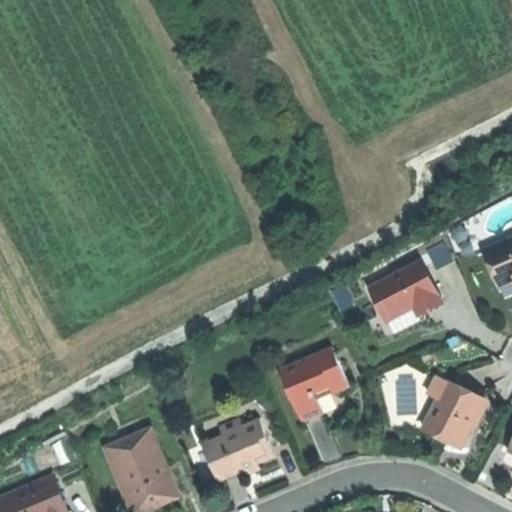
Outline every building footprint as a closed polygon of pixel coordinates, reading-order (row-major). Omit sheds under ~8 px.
[(511,241),(489,251),(502,281),(511,277),(511,241)] [(425,311),(444,301),(423,263),(374,290),(392,322),(418,308),(421,313),(425,311)] [(511,277),(502,281),(504,286),(511,282),(511,277)] [(445,301),(444,301),(425,311),(428,315),(437,310),(447,305),(445,301)] [(418,308),(392,322),(399,335),(426,321),(421,313),(418,308)] [(335,347),(332,348),(338,362),(341,360),(335,347)] [(338,362),(332,348),(282,369),(303,421),(325,412),(319,399),(321,398),(318,391),(332,385),(335,392),(351,386),(341,360),(338,362)] [(442,397),(452,380),(440,374),(431,392),(442,397)] [(487,398),(452,380),(442,397),(429,422),(465,441),(487,398)] [(318,391),(321,398),(328,395),(335,392),(332,385),(318,391)] [(220,462),(216,464),(223,480),(235,475),(237,478),(245,475),(261,468),(263,467),(262,463),(280,456),(263,418),(246,426),(242,417),(225,425),(224,428),(227,436),(211,443),(220,462)] [(463,446),(465,441),(429,422),(427,427),(444,436),(463,446)] [(163,500),(180,492),(152,427),(108,446),(136,511),(147,511),(157,508),(165,504),(163,500)] [(207,445),(216,464),(220,462),(211,443),(207,445)] [(205,480),(217,476),(205,444),(194,448),(205,480)] [(261,468),(245,475),(250,487),(258,484),(266,480),(261,468)] [(70,511),(56,476),(3,497),(8,511),(70,511)] [(183,497),(180,492),(163,500),(165,504),(183,497)]
